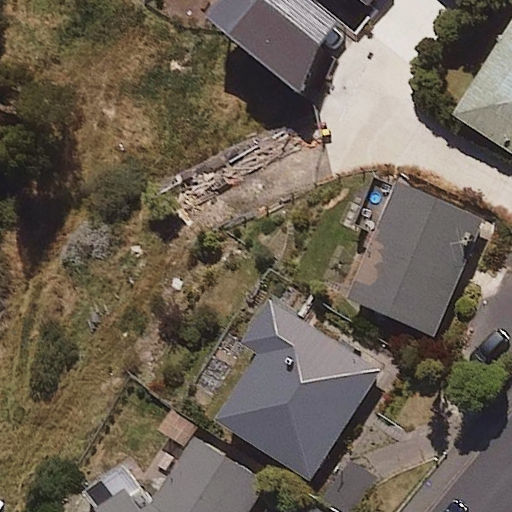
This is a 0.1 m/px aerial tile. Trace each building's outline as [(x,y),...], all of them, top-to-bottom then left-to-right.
[(214,0),(204,12),(301,95),(319,45),(338,22),(312,0),(214,0)] [(356,0),(366,8),(373,0),(356,0)] [(511,26),(456,108),(511,145),(511,26)] [(485,213),(403,178),(353,295),(435,329),(485,213)] [(220,414),(313,478),(389,368),(277,292),(248,335),(266,348),(220,414)] [(250,511),(272,476),(202,433),(163,496),(148,475),(104,505),(108,511),(250,511)] [(356,511),(381,480),(352,458),(319,500),(333,511),(356,511)]
